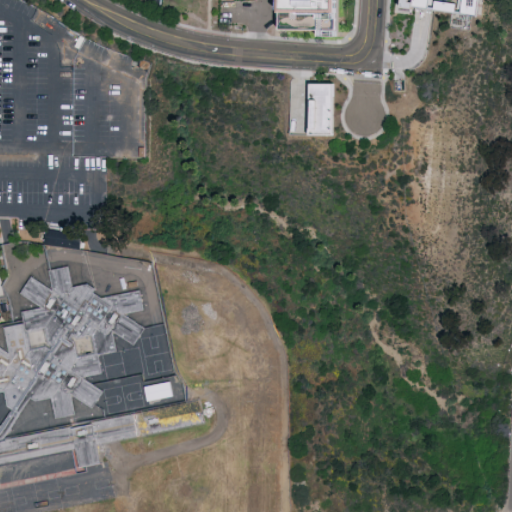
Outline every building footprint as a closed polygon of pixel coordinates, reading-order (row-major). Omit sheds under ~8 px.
[(352,0),(301,0),(302,0),(300,0),(300,10),(292,10),(292,28),(333,29),(333,35),(347,35),(347,17),(340,17),(340,9),(353,9),(352,0)] [(511,14),(511,0),(413,0),(401,0),(401,8),(483,9),(489,14),(511,14)] [(340,83),(318,83),(318,106),(320,106),(320,131),(340,131),(340,83)] [(67,244),(79,244),(79,233),(64,232),(64,230),(48,229),(48,242),(62,243),(62,236),(67,237),(67,244)] [(80,336),(97,337),(96,350),(113,351),(115,326),(139,340),(148,326),(144,311),(145,294),(98,291),(55,264),(53,287),(34,275),(23,293),(35,300),(9,342),(8,349),(0,344),(0,394),(7,399),(56,403),(55,414),(75,415),(76,396),(95,407),(100,355),(78,353),(80,336)] [(42,447),(76,440),(73,425),(39,432),(42,447)]
